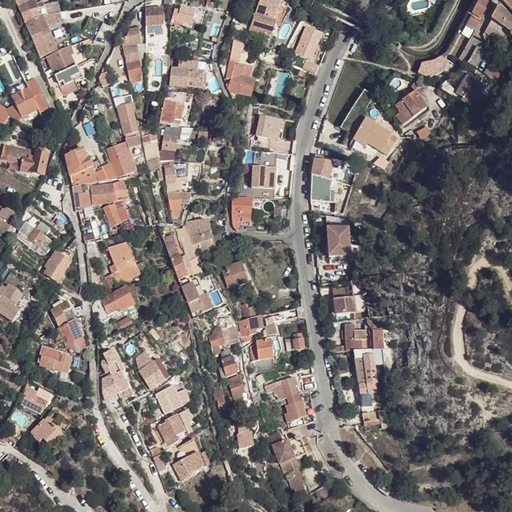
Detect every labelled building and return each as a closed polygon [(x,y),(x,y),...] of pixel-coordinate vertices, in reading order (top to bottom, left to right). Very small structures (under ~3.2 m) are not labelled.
[(25,0),(15,0),(25,22),(30,32),(37,50),(41,58),(59,50),(56,43),(50,29),(67,21),(58,0),(49,0),(45,2),(43,0),(35,3),(33,0),(28,0),(26,1),(25,0)] [(172,0),(164,0),(166,13),(172,13),(172,0)] [(281,2),(276,0),(259,0),(250,28),(263,33),(271,36),(276,21),(274,20),(281,2)] [(492,0),(474,0),(471,6),(477,8),(473,16),(467,28),(476,32),(483,20),(493,0),(492,0)] [(511,0),(501,0),(501,1),(511,11),(511,0)] [(477,8),(471,6),(467,14),(473,16),(477,8)] [(491,20),(489,24),(492,26),(494,22),(510,31),(511,32),(511,31),(511,17),(500,6),(491,20)] [(163,8),(146,10),(146,28),(147,28),(163,26),(163,8)] [(196,12),(181,8),(180,13),(177,23),(192,26),(196,12)] [(90,17),(81,37),(89,40),(95,43),(104,24),(90,17)] [(489,24),(485,32),(503,44),(510,31),(494,22),(492,26),(489,24)] [(163,37),(163,26),(147,28),(147,36),(154,35),(154,38),(163,37)] [(312,61),(323,33),(307,26),(295,54),(297,54),(307,59),(312,61)] [(263,33),(250,28),(248,32),(262,37),(263,33)] [(127,65),(139,63),(140,63),(138,53),(142,53),(138,37),(130,39),(126,45),(122,46),(127,65)] [(71,47),(47,58),(55,77),(72,69),(67,59),(72,57),(74,56),(71,47)] [(276,61),(278,56),(269,53),(267,58),(276,61)] [(67,59),(72,69),(76,67),(72,57),(67,59)] [(418,75),(429,80),(443,72),(448,66),(439,57),(433,60),(423,63),(418,75)] [(184,61),(178,60),(178,69),(172,68),(170,86),(186,88),(186,87),(199,88),(200,72),(194,71),(195,62),(184,61)] [(492,60),(484,73),(485,74),(497,80),(504,68),(492,60)] [(315,74),(319,67),(305,61),(302,68),(315,74)] [(143,78),(139,63),(127,65),(130,80),(142,78),(143,78)] [(235,65),(230,64),(226,79),(231,80),(232,75),(235,65)] [(243,67),(235,65),(232,75),(240,77),(243,67)] [(72,69),(55,77),(65,97),(78,91),(75,86),(72,79),(81,75),(77,67),(76,67),(72,69)] [(248,69),(243,67),(240,77),(245,79),(248,69)] [(479,98),(487,85),(468,74),(457,92),(463,96),(465,97),(467,92),(479,98)] [(81,75),(72,79),(75,86),(84,81),(81,75)] [(250,98),(254,81),(245,79),(240,77),(232,75),(231,80),(228,90),(228,91),(250,98)] [(411,87),(415,92),(423,81),(417,79),(411,87)] [(49,110),(35,80),(27,83),(30,90),(39,110),(41,113),(49,110)] [(27,83),(10,92),(13,98),(30,90),(27,83)] [(448,93),(451,95),(455,91),(446,83),(439,88),(448,93)] [(292,100),(306,105),(310,90),(296,86),(292,100)] [(30,90),(13,98),(17,107),(18,109),(22,118),(39,110),(30,90)] [(187,94),(168,91),(166,101),(164,101),(160,121),(172,124),(172,123),(173,117),(171,117),(174,104),(184,106),(187,94)] [(426,109),(415,92),(402,101),(403,102),(398,105),(404,114),(398,119),(402,125),(426,109)] [(463,96),(462,99),(473,105),(479,98),(467,92),(465,97),(463,96)] [(484,100),(480,107),(485,110),(490,103),(484,100)] [(184,106),(174,104),(171,117),(173,117),(172,123),(180,125),(184,106)] [(398,104),(391,109),(398,119),(404,114),(398,105),(398,104)] [(134,105),(118,107),(121,118),(122,118),(123,124),(126,135),(139,133),(139,131),(134,112),(137,111),(134,105)] [(11,116),(9,113),(18,109),(17,107),(8,111),(0,106),(0,118),(6,123),(11,116)] [(11,116),(13,122),(16,121),(22,118),(18,109),(9,113),(11,116)] [(266,139),(277,142),(281,121),(260,116),(255,137),(266,139)] [(32,126),(23,121),(21,125),(30,130),(32,126)] [(367,121),(356,139),(368,146),(389,159),(396,146),(390,143),(394,137),(367,121)] [(179,128),(165,126),(165,131),(164,135),(177,137),(177,140),(180,140),(181,128),(179,128)] [(15,127),(11,134),(19,139),(23,133),(15,127)] [(417,132),(420,137),(427,137),(430,133),(426,127),(417,132)] [(190,135),(193,129),(187,128),(181,128),(180,140),(182,140),(185,140),(187,139),(188,138),(189,136),(190,135)] [(126,135),(127,140),(140,138),(142,138),(143,137),(142,132),(142,130),(139,131),(139,133),(126,135)] [(212,141),(221,142),(223,135),(213,133),(212,141)] [(148,136),(143,137),(145,145),(157,142),(158,142),(157,136),(157,134),(148,136)] [(162,150),(176,151),(177,140),(177,137),(164,135),(164,136),(162,150)] [(255,137),(254,145),(264,147),(266,139),(255,137)] [(394,137),(390,143),(396,146),(400,141),(394,137)] [(127,140),(129,148),(130,148),(141,146),(140,138),(127,140)] [(354,142),(366,150),(368,146),(356,139),(354,142)] [(126,140),(107,148),(116,177),(137,170),(132,155),(130,148),(129,148),(126,140)] [(158,148),(157,142),(145,145),(146,151),(158,148)] [(49,157),(5,146),(1,159),(22,164),(21,170),(44,176),(49,157)] [(141,146),(130,148),(132,155),(142,153),(141,146)] [(185,162),(191,147),(185,146),(179,162),(185,162)] [(149,161),(160,159),(158,148),(146,151),(149,161)] [(65,157),(72,186),(79,185),(82,185),(88,184),(99,182),(117,180),(117,179),(111,165),(104,168),(105,171),(96,175),(90,159),(87,160),(83,150),(65,157)] [(175,161),(176,154),(163,152),(161,159),(175,161)] [(324,156),(316,155),(315,159),(312,171),(312,175),(310,201),(332,202),(333,188),(331,188),(334,182),(331,181),(337,163),(327,161),(328,157),(324,157),(324,156)] [(382,158),(377,167),(386,173),(391,163),(382,158)] [(148,161),(151,174),(158,172),(160,180),(165,179),(161,159),(160,159),(149,161),(148,161)] [(182,192),(182,181),(185,181),(185,177),(189,177),(189,163),(185,162),(179,162),(178,162),(179,168),(176,169),(177,184),(167,184),(168,188),(176,188),(176,193),(179,193),(182,192)] [(339,173),(350,176),(353,170),(341,166),(339,173)] [(274,190),(275,168),(252,167),(251,188),(274,190)] [(170,169),(167,169),(167,184),(177,184),(176,169),(170,169)] [(356,172),(353,182),(375,189),(378,180),(356,172)] [(2,185),(14,191),(17,185),(5,178),(2,185)] [(123,182),(113,185),(114,202),(114,203),(119,202),(123,201),(130,200),(123,182)] [(377,206),(385,209),(391,192),(386,190),(388,185),(382,182),(380,188),(383,189),(377,206)] [(73,195),(76,194),(79,208),(86,207),(92,207),(89,192),(84,193),(83,187),(79,187),(79,185),(72,186),(73,195)] [(91,187),(93,205),(114,202),(113,185),(91,187)] [(176,193),(169,193),(171,210),(172,210),(181,210),(182,203),(184,192),(182,192),(179,193),(176,193)] [(184,192),(182,203),(189,204),(190,202),(190,201),(191,193),(184,192)] [(365,196),(362,194),(359,193),(358,198),(360,198),(357,208),(364,211),(368,201),(364,199),(365,196)] [(244,198),(232,198),(232,214),(242,215),(244,198)] [(242,215),(242,219),(243,220),(244,221),(250,221),(252,199),(244,198),(242,215)] [(117,209),(116,205),(104,208),(110,229),(129,223),(128,220),(125,210),(124,206),(119,209),(117,209)] [(131,208),(125,210),(128,220),(134,218),(131,208)] [(6,209),(0,218),(10,225),(16,215),(6,209)] [(171,210),(174,225),(179,227),(182,219),(175,218),(172,210),(171,210)] [(274,210),(274,218),(288,218),(289,210),(274,210)] [(33,215),(20,233),(28,238),(24,243),(35,251),(39,247),(47,253),(60,236),(33,215)] [(329,256),(350,254),(347,218),(326,216),(329,256)] [(183,231),(186,238),(194,254),(196,258),(213,249),(213,248),(209,234),(207,221),(185,223),(183,231)] [(0,240),(2,241),(9,227),(1,224),(0,226),(0,240)] [(221,231),(209,234),(213,248),(224,244),(221,231)] [(161,235),(167,251),(175,248),(169,232),(161,235)] [(18,234),(15,239),(22,245),(25,239),(18,234)] [(186,238),(179,241),(185,258),(192,254),(194,254),(186,238)] [(124,244),(108,248),(116,267),(111,269),(116,280),(109,283),(112,291),(113,291),(124,288),(122,282),(139,275),(132,259),(130,260),(124,244)] [(39,247),(35,251),(43,258),(47,253),(39,247)] [(167,251),(171,261),(179,258),(176,247),(175,248),(167,251)] [(13,254),(20,259),(22,256),(24,257),(27,255),(18,248),(13,254)] [(58,254),(52,262),(65,271),(71,263),(58,254)] [(192,254),(185,258),(190,269),(191,276),(191,277),(201,275),(192,254)] [(179,281),(187,278),(180,260),(179,258),(171,261),(179,281)] [(187,278),(191,276),(190,269),(185,258),(180,260),(187,278)] [(48,269),(44,274),(56,283),(65,271),(52,262),(48,269)] [(242,265),(225,271),(226,271),(232,289),(248,284),(242,265)] [(226,291),(232,289),(226,271),(220,273),(226,291)] [(201,311),(211,308),(205,293),(196,296),(191,283),(181,287),(191,313),(200,309),(201,311)] [(361,284),(332,288),(336,313),(354,311),(355,318),(366,316),(361,284)] [(23,294),(8,285),(6,288),(2,286),(0,288),(0,296),(1,297),(0,297),(0,312),(15,322),(21,311),(15,307),(23,294)] [(127,289),(114,295),(121,309),(122,312),(128,309),(124,301),(132,298),(127,289)] [(114,295),(102,301),(109,315),(121,309),(114,295)] [(107,321),(111,319),(109,315),(102,301),(102,298),(97,300),(107,321)] [(124,301),(128,309),(135,306),(132,298),(124,301)] [(53,315),(60,328),(68,325),(63,314),(72,310),(69,304),(65,307),(57,313),(53,315)] [(57,313),(65,307),(63,306),(62,305),(55,310),(57,313)] [(253,319),(255,318),(252,309),(247,310),(245,305),(241,306),(244,321),(253,319)] [(75,322),(77,321),(72,310),(63,314),(68,325),(75,322)] [(130,317),(120,323),(123,330),(134,324),(130,317)] [(262,328),(259,317),(255,318),(253,319),(256,332),(261,330),(262,328)] [(252,336),(257,335),(256,332),(253,319),(244,321),(237,323),(241,339),(252,336)] [(85,345),(75,322),(68,325),(60,328),(59,329),(68,351),(69,351),(85,345)] [(345,338),(347,350),(357,348),(367,346),(366,336),(365,336),(364,328),(354,328),(354,322),(345,323),(345,338)] [(265,329),(267,337),(277,336),(275,326),(265,329)] [(382,336),(381,326),(371,327),(373,337),(382,336)] [(212,348),(214,355),(219,353),(218,347),(219,347),(219,346),(224,345),(220,328),(215,329),(216,333),(209,334),(212,348)] [(226,335),(230,347),(238,344),(239,343),(236,332),(226,335)] [(251,339),(252,336),(241,339),(243,345),(246,344),(248,342),(250,341),(251,339)] [(304,349),(302,338),(294,340),(293,340),(294,340),(295,349),(295,350),(304,349)] [(287,350),(295,349),(294,340),(286,341),(287,350)] [(272,341),(257,342),(258,348),(258,360),(254,360),(255,367),(260,366),(261,372),(273,371),(272,359),(273,359),(272,341)] [(367,346),(357,348),(361,390),(377,389),(376,376),(385,375),(383,343),(376,344),(367,346)] [(69,351),(70,353),(87,356),(87,349),(85,345),(69,351)] [(66,375),(73,359),(45,349),(39,365),(66,375)] [(103,359),(98,362),(103,373),(106,372),(107,375),(98,379),(98,391),(99,399),(124,388),(118,372),(120,370),(116,360),(113,361),(109,350),(101,353),(103,359)] [(141,369),(154,363),(147,351),(138,356),(141,369)] [(223,361),(222,362),(226,374),(221,375),(222,378),(227,377),(227,378),(237,375),(240,374),(236,358),(235,358),(234,356),(231,357),(230,354),(230,353),(229,353),(229,352),(228,352),(227,352),(224,353),(224,358),(223,359),(223,361)] [(160,359),(154,363),(164,381),(170,378),(160,359)] [(164,381),(154,363),(141,369),(140,370),(151,389),(164,381)] [(240,377),(229,381),(234,397),(235,397),(237,404),(244,402),(243,393),(245,391),(240,377)] [(278,401),(298,394),(293,378),(280,382),(281,384),(273,387),(274,390),(272,391),(274,397),(276,397),(277,401),(278,401)] [(180,389),(174,389),(174,387),(155,395),(164,415),(186,406),(180,389)] [(219,387),(214,388),(217,401),(219,400),(221,411),(228,410),(223,391),(220,391),(219,387)] [(28,390),(20,407),(41,417),(51,397),(39,392),(38,395),(28,390)] [(288,423),(290,430),(306,425),(304,418),(307,416),(300,394),(298,394),(278,401),(279,405),(285,403),(288,413),(291,421),(288,423)] [(356,410),(358,419),(360,418),(377,415),(379,415),(378,406),(356,410)] [(54,446),(65,436),(75,423),(57,409),(48,420),(48,419),(35,434),(43,442),(47,439),(54,446)] [(165,442),(166,445),(169,444),(170,445),(178,441),(177,441),(186,437),(185,436),(192,433),(189,425),(192,419),(187,410),(175,415),(176,416),(164,422),(164,423),(157,426),(165,442)] [(114,421),(123,437),(134,430),(125,415),(114,421)] [(79,418),(76,422),(83,427),(85,423),(79,418)] [(13,429),(9,435),(19,442),(28,430),(17,421),(12,428),(13,429)] [(240,450),(248,449),(247,434),(249,434),(248,424),(237,424),(240,450)] [(280,433),(270,436),(282,471),(292,467),(290,459),(299,456),(295,443),(311,438),(306,425),(290,430),(294,441),(284,444),(280,433)] [(166,445),(165,442),(161,444),(164,450),(171,446),(170,445),(169,444),(166,445)] [(187,457),(173,464),(181,481),(203,467),(210,464),(204,452),(200,454),(194,442),(183,447),(187,457)] [(158,447),(150,449),(152,457),(161,451),(158,447)] [(158,471),(163,468),(160,461),(155,463),(158,471)] [(289,480),(294,495),(306,494),(303,484),(301,485),(298,477),(289,480)]
